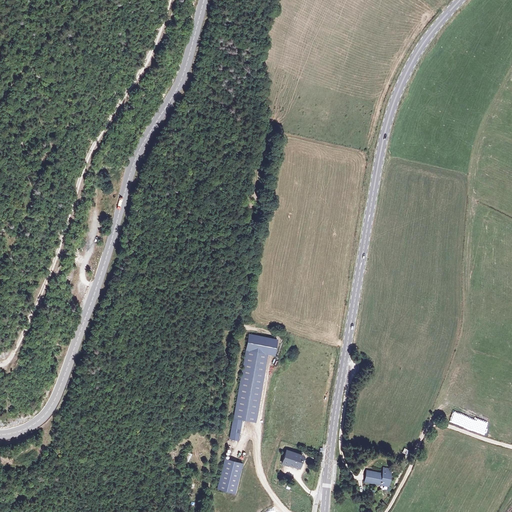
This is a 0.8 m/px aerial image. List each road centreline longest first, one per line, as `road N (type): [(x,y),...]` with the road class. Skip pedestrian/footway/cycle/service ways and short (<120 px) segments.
road 1 (secondary): [(325,494),(389,115),(416,52),(459,0)]
road 2 (tertiary): [(204,0),(183,80),(136,158),(52,404),(32,426),(0,435)]
road 3 (track): [(0,364),(48,279),(87,155),(160,37),(170,0)]
road 4 (track): [(511,447),(429,426),(386,511)]
